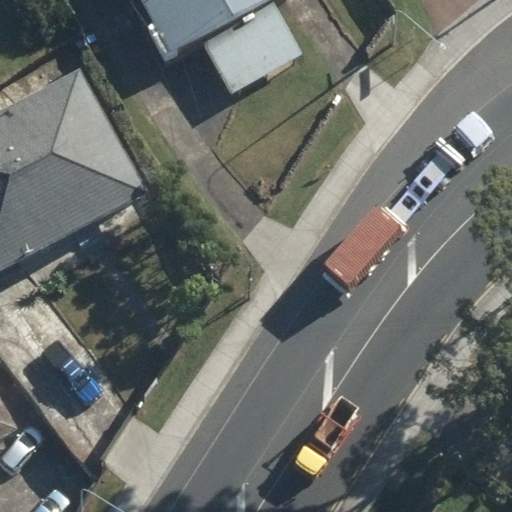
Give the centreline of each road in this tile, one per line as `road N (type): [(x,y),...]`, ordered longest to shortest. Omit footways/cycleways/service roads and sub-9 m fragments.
road 1 (secondary): [(511,158),(385,278),(227,511)]
road 2 (residential): [(511,123),(440,0)]
